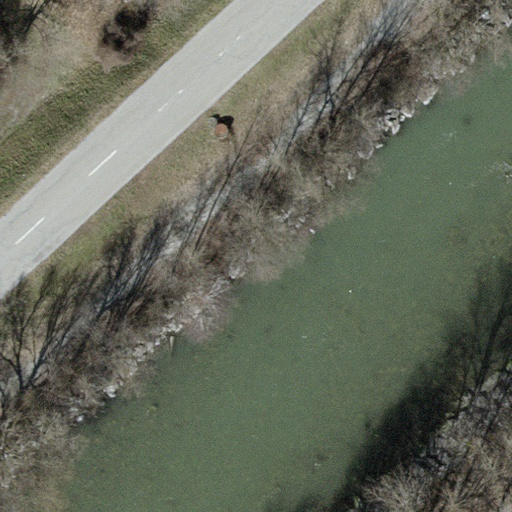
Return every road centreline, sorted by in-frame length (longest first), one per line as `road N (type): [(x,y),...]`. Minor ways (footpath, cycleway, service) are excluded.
road 1 (unclassified): [(284,0),(0,263)]
road 2 (track): [(13,0),(56,60),(0,122)]
